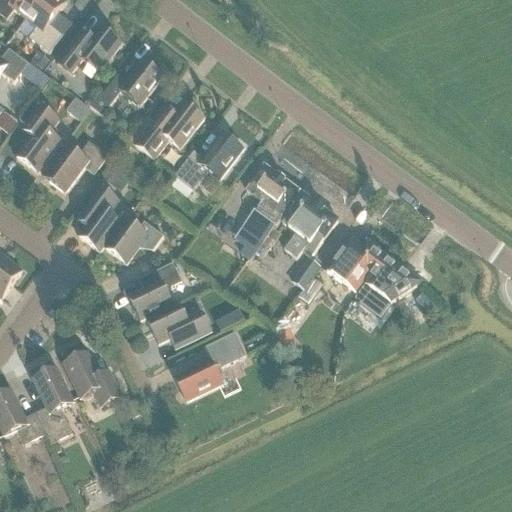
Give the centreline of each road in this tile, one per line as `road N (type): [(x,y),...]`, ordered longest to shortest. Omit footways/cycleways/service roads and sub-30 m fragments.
road 1 (tertiary): [(511,270),(159,0)]
road 2 (residential): [(66,268),(103,304),(149,399)]
